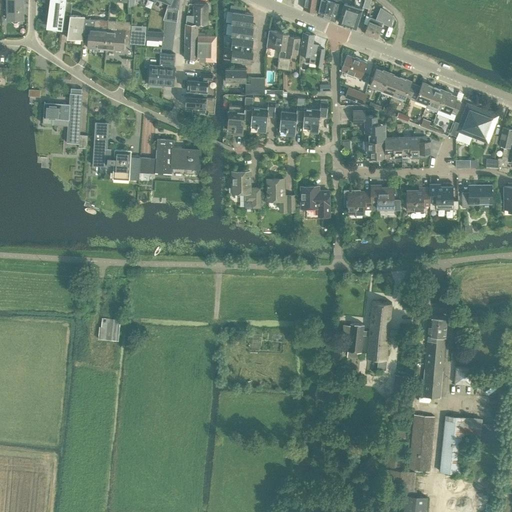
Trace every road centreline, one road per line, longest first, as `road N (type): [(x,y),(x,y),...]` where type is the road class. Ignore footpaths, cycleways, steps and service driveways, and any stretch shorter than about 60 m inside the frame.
road 1 (track): [(430,511),(450,316)]
road 2 (tertiary): [(511,99),(334,29)]
road 3 (residential): [(31,41),(108,94),(170,122)]
road 4 (residential): [(336,149),(334,29)]
